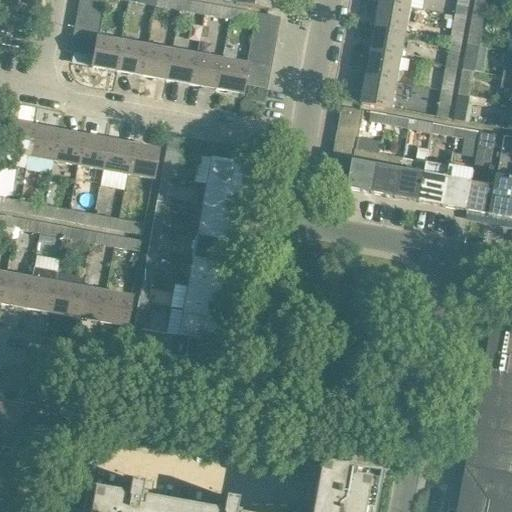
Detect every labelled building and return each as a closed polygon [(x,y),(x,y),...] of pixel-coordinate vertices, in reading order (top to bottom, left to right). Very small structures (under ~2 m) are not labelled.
[(103,10),(104,0),(79,0),(78,6),(103,10)] [(181,1),(176,0),(155,0),(154,7),(179,12),(181,1)] [(235,5),(268,11),(270,0),(235,0),(235,4),(235,5)] [(380,0),(380,5),(411,10),(412,0),(380,0)] [(466,20),(469,0),(458,0),(455,18),(466,20)] [(475,0),(472,21),(483,23),(487,0),(475,0)] [(206,5),(181,1),(179,12),(204,16),(206,5)] [(204,16),(228,21),(231,10),(206,5),(204,16)] [(380,5),(376,30),(406,35),(411,10),(380,5)] [(78,6),(76,18),(101,22),(103,10),(78,6)] [(256,14),(231,10),(228,21),(253,25),(254,25),(256,14)] [(256,14),(254,25),(277,30),(280,19),(256,14)] [(98,34),(101,22),(76,18),(74,30),(98,34)] [(455,18),(451,43),(462,45),(466,20),(455,18)] [(479,48),(483,23),(472,21),(468,45),(479,48)] [(275,42),(277,30),(254,25),(253,25),(251,37),(275,42)] [(74,30),(72,42),(95,46),(97,38),(98,38),(98,34),(74,30)] [(406,35),(376,30),(371,55),(402,60),(406,35)] [(273,53),(275,42),(251,37),(249,49),(273,53)] [(95,46),(93,58),(91,69),(116,73),(122,43),(98,38),(97,38),(95,46)] [(93,58),(95,46),(72,42),(69,54),(72,54),(93,58)] [(147,47),(122,43),(116,73),(141,78),(147,47)] [(451,43),(446,68),(457,71),(462,45),(451,43)] [(468,45),(463,70),(474,72),(479,48),(468,45)] [(141,78),(166,82),(172,52),(147,47),(141,78)] [(271,65),(273,53),(249,49),(247,61),(271,65)] [(190,87),(196,56),(172,52),(166,82),(190,87)] [(371,55),(366,80),(397,85),(402,60),(371,55)] [(190,87),(215,91),(221,60),(196,56),(190,87)] [(246,65),(221,60),(215,91),(241,96),(243,85),(245,73),(246,65)] [(269,77),(271,65),(247,61),(246,65),(245,73),(269,77)] [(446,68),(441,94),(453,96),(457,71),(446,68)] [(463,70),(459,95),(470,97),(474,72),(463,70)] [(266,90),(269,77),(245,73),(243,85),(266,90)] [(511,79),(505,78),(503,92),(511,93),(511,79)] [(397,85),(366,80),(362,104),(393,109),(397,85)] [(441,94),(437,118),(448,120),(453,96),(441,94)] [(454,121),(465,123),(470,97),(459,95),(454,121)] [(342,108),(340,120),(362,124),(364,112),(342,108)] [(370,123),(385,126),(387,116),(371,114),(370,123)] [(400,128),(402,119),(387,116),(385,126),(400,128)] [(362,124),(340,120),(338,132),(359,136),(362,124)] [(432,134),(434,125),(419,122),(417,132),(432,134)] [(2,153),(27,158),(33,127),(7,123),(2,153)] [(449,128),(434,125),(432,134),(448,137),(449,128)] [(57,132),(33,127),(27,158),(52,162),(57,132)] [(464,140),(479,143),(481,134),(466,131),(464,140)] [(83,137),(57,132),(52,162),(77,167),(83,137)] [(338,132),(335,144),(357,148),(359,136),(338,132)] [(467,212),(490,216),(505,138),(481,134),(479,143),(474,173),(467,212)] [(107,141),(83,137),(77,167),(102,172),(107,141)] [(161,177),(170,179),(174,179),(181,140),(168,138),(161,177)] [(490,216),(511,220),(511,139),(505,138),(490,216)] [(102,172),(126,176),(132,145),(107,141),(102,172)] [(357,148),(335,144),(333,156),(354,160),(356,151),(357,152),(357,148)] [(157,150),(132,145),(126,176),(152,181),(157,150)] [(396,199),(419,203),(427,164),(429,151),(418,149),(415,162),(403,160),(396,199)] [(348,191),(372,195),(379,156),(357,152),(356,151),(354,160),(352,172),(348,191)] [(352,172),(354,160),(333,156),(331,168),(352,172)] [(403,160),(379,156),(372,195),(396,199),(403,160)] [(232,163),(220,161),(210,159),(205,185),(238,191),(242,168),(231,166),(232,163)] [(450,168),(427,164),(419,203),(443,208),(450,168)] [(474,173),(450,168),(443,208),(467,212),(474,173)] [(170,179),(161,177),(156,203),(166,204),(170,179)] [(205,185),(201,210),(233,216),(238,191),(205,185)] [(19,203),(0,199),(0,210),(17,214),(19,203)] [(44,207),(19,203),(17,214),(42,218),(44,207)] [(156,203),(151,228),(161,230),(166,204),(156,203)] [(42,218),(67,223),(69,212),(44,207),(42,218)] [(201,210),(196,236),(228,241),(233,216),(201,210)] [(93,216),(69,212),(67,223),(91,227),(93,216)] [(16,219),(0,216),(0,227),(14,230),(16,219)] [(91,227),(116,232),(118,221),(93,216),(91,227)] [(41,224),(16,219),(14,230),(39,235),(41,224)] [(144,225),(118,221),(116,232),(142,237),(144,225)] [(39,235),(63,239),(65,228),(41,224),(39,235)] [(90,233),(65,228),(63,239),(88,244),(90,233)] [(161,230),(151,228),(147,253),(156,255),(161,230)] [(88,244),(113,248),(115,237),(90,233),(88,244)] [(196,236),(191,261),(224,267),(228,241),(196,236)] [(141,242),(115,237),(113,248),(139,253),(141,242)] [(152,280),(156,255),(147,253),(142,279),(152,280)] [(191,261),(187,287),(219,292),(224,267),(191,261)] [(33,269),(31,280),(25,310),(50,315),(56,284),(58,273),(33,269)] [(5,275),(0,300),(0,305),(25,310),(31,280),(5,275)] [(147,305),(152,280),(142,279),(138,304),(147,305)] [(56,284),(50,315),(74,319),(80,289),(56,284)] [(187,287),(182,312),(215,317),(219,292),(187,287)] [(74,319),(101,324),(107,293),(80,289),(74,319)] [(107,293),(101,324),(125,328),(131,298),(107,293)] [(133,329),(147,332),(152,306),(147,305),(138,304),(133,329)] [(215,317),(182,312),(177,337),(175,337),(174,340),(175,340),(172,357),(184,359),(188,340),(199,342),(199,339),(210,341),(215,317)] [(511,511),(511,316),(495,313),(458,511),(511,511)] [(143,352),(147,332),(133,329),(129,349),(143,352)] [(162,335),(147,332),(143,352),(160,355),(163,338),(161,338),(162,335)] [(160,355),(172,357),(175,340),(174,340),(175,337),(162,335),(161,338),(163,338),(160,355)] [(15,405),(22,407),(24,395),(17,394),(15,405)] [(0,455),(13,458),(21,411),(0,407),(0,455)] [(122,495),(113,494),(84,489),(80,511),(370,511),(377,476),(318,465),(309,511),(305,511),(304,511),(234,511),(236,501),(216,497),(212,511),(200,510),(162,503),(147,500),(150,485),(129,482),(127,492),(123,492),(122,495)]
